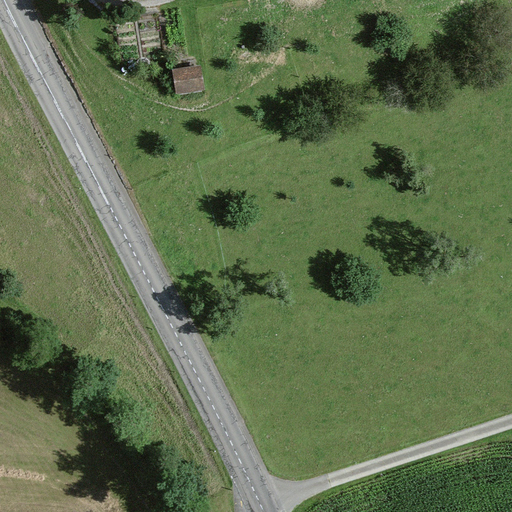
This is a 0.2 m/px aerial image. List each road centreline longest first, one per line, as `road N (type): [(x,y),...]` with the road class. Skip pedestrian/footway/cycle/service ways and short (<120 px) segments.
road 1 (secondary): [(3,0),(264,511)]
road 2 (track): [(511,422),(259,500)]
road 3 (track): [(153,511),(60,391),(54,364)]
